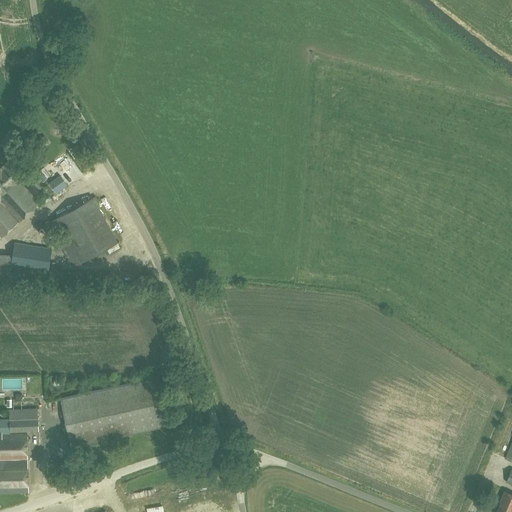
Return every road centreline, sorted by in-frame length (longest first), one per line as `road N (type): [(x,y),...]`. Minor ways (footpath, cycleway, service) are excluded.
road 1 (unclassified): [(224,446),(158,274),(37,51),(26,0)]
road 2 (unclassified): [(224,446),(168,456),(8,511)]
road 3 (unclassified): [(403,511),(270,458)]
